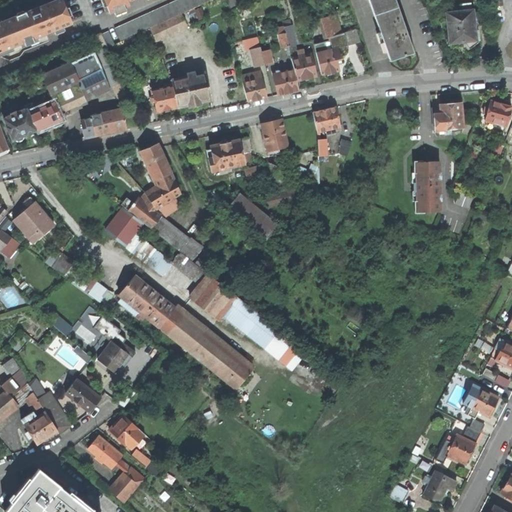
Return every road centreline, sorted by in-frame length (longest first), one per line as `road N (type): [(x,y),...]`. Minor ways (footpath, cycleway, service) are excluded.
road 1 (residential): [(0,169),(363,87),(511,80)]
road 2 (residential): [(0,470),(58,446),(108,409)]
